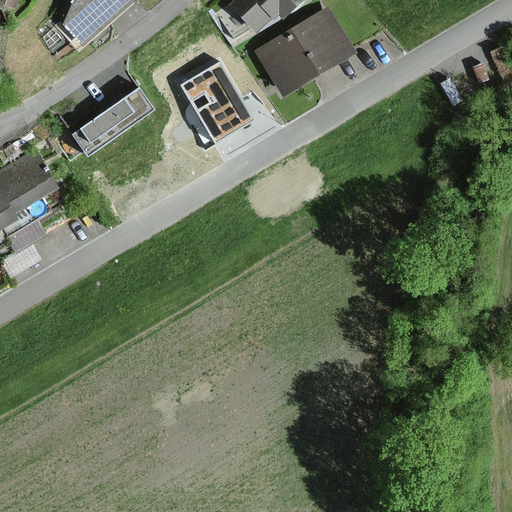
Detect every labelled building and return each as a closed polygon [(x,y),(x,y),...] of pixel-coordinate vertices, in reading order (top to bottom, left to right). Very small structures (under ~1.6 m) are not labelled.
[(0,0),(0,8),(4,10),(6,6),(14,9),(17,0),(0,0)] [(66,0),(59,19),(83,48),(138,0),(66,0)] [(238,0),(232,6),(258,33),(273,19),(275,21),(279,17),(284,21),(305,0),(238,0)] [(358,54),(329,7),(255,52),(284,99),(358,54)] [(157,110),(140,87),(73,134),(89,158),(157,110)] [(0,228),(15,219),(11,213),(42,194),(55,186),(40,163),(45,160),(36,146),(0,168),(0,228)] [(55,215),(42,194),(11,213),(15,219),(0,228),(0,266),(5,264),(13,277),(43,258),(35,245),(51,235),(43,223),(55,215)]
